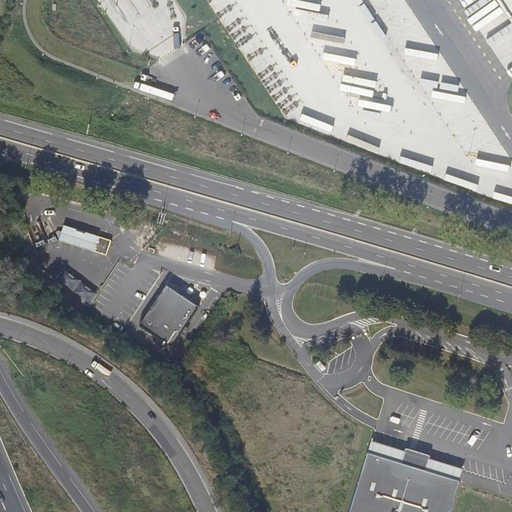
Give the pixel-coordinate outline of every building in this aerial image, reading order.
[(376,11),(383,22),(396,25),(390,35),(393,41),(406,44),(411,35),(407,29),(417,22),(408,20),(411,10),(398,2),(398,0),(365,0),(370,2),(368,9),(376,11)] [(511,0),(501,0),(511,16),(511,0)] [(325,375),(319,368),(315,371),(322,378),(325,375)] [(370,448),(367,459),(402,470),(404,466),(407,465),(423,469),(425,474),(425,477),(459,487),(462,476),(429,465),(409,460),(370,448)] [(402,470),(367,459),(351,511),(451,511),(459,487),(425,477),(425,474),(423,469),(407,465),(404,466),(402,470)]
